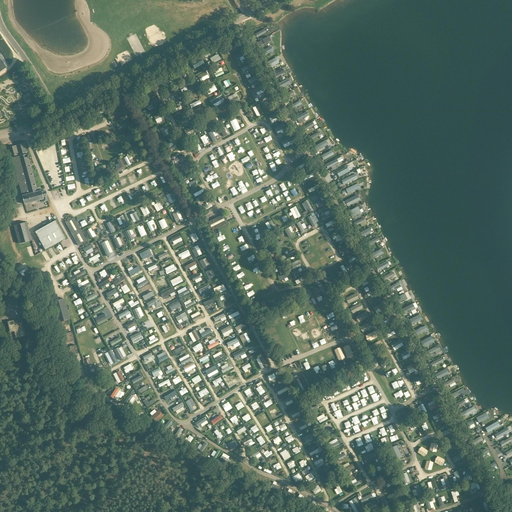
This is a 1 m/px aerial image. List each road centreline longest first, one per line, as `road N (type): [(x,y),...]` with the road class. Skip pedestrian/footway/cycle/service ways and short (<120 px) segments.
road 1 (unclassified): [(58,119),(236,20)]
road 2 (unknown): [(193,222),(171,183),(106,215),(95,205)]
